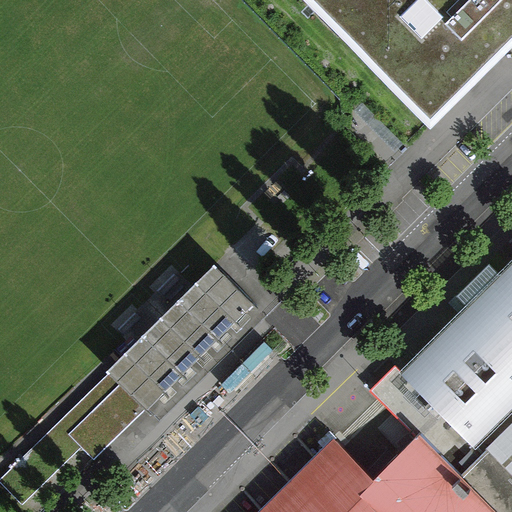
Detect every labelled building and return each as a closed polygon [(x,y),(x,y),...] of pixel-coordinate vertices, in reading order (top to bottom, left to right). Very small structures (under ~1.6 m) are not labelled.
[(511,0),(295,0),(415,122),(491,48),(511,26),(511,0)] [(384,371),(462,449),(511,399),(511,245),(510,248),(483,275),(475,267),(458,283),(442,299),(450,307),(384,371)] [(127,376),(91,411),(119,439),(262,300),(217,255),(110,359),(127,376)] [(470,456),(384,371),(372,384),(360,395),(412,445),(445,478),(470,456)] [(511,399),(462,449),(470,456),(511,498),(511,399)] [(511,511),(511,498),(470,456),(445,478),(412,445),(383,473),(343,432),(260,511),(511,511)]
